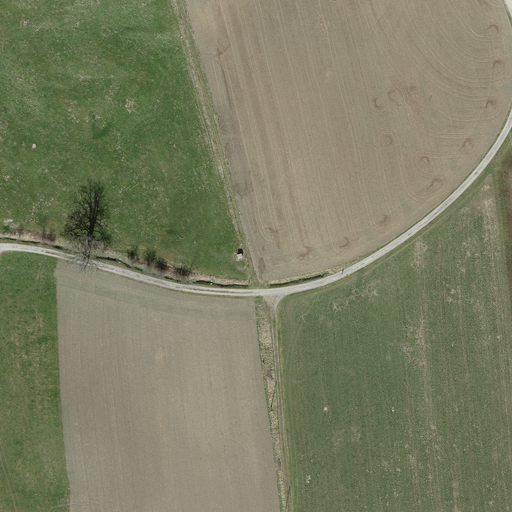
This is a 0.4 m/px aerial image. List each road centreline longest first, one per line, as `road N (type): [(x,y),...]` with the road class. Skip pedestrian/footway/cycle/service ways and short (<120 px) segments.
road 1 (track): [(511,120),(438,211),(358,266),(307,287),(204,291),(33,247),(0,246)]
road 2 (track): [(257,292),(179,0)]
road 3 (track): [(289,511),(274,293)]
